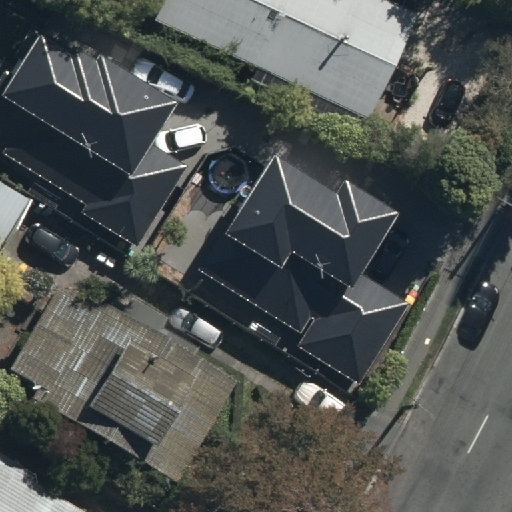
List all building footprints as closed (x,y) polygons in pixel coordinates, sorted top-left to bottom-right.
[(401,0),(158,0),(152,13),(368,112),(417,7),(401,0)] [(175,103),(101,58),(95,68),(39,34),(15,72),(6,70),(0,79),(0,135),(12,143),(5,153),(88,203),(82,212),(137,245),(186,166),(149,144),(175,103)] [(336,192),(274,154),(202,271),(302,333),(295,344),(359,383),(407,305),(360,275),(399,213),(344,179),(336,192)] [(0,244),(25,205),(0,189),(0,244)] [(228,386),(57,284),(5,374),(38,393),(31,405),(170,486),(228,386)] [(0,511),(76,511),(0,463),(0,511)]
